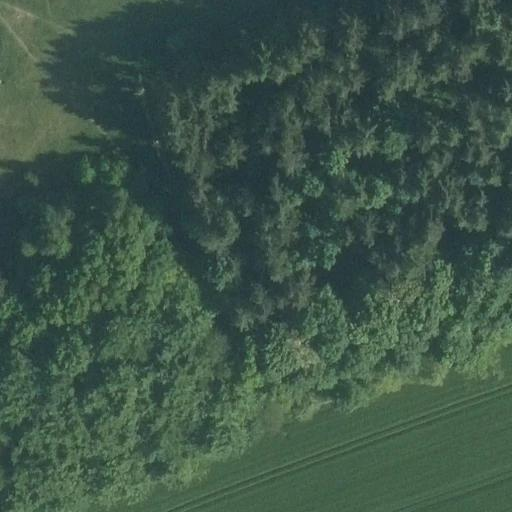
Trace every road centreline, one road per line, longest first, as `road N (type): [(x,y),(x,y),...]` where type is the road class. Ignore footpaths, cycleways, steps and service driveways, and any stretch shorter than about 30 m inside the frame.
road 1 (track): [(71,87),(287,403),(0,508)]
road 2 (track): [(511,211),(235,327)]
road 3 (track): [(0,167),(71,87),(80,25),(13,0)]
road 4 (track): [(126,167),(280,120)]
road 5 (track): [(171,0),(116,30),(80,25),(63,0)]
